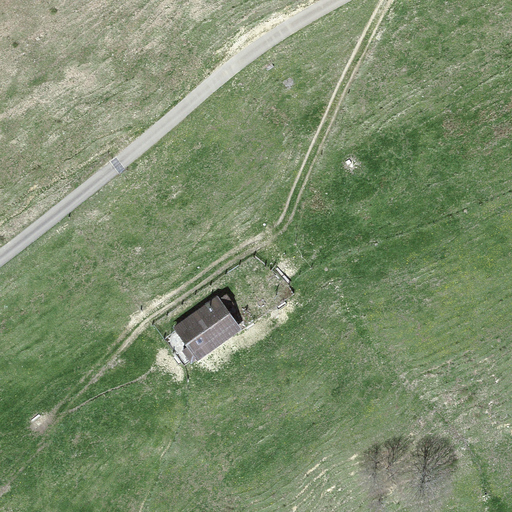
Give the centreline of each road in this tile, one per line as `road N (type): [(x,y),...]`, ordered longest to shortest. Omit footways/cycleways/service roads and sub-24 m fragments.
road 1 (unclassified): [(0,258),(238,60),(336,0)]
road 2 (track): [(383,0),(270,251)]
